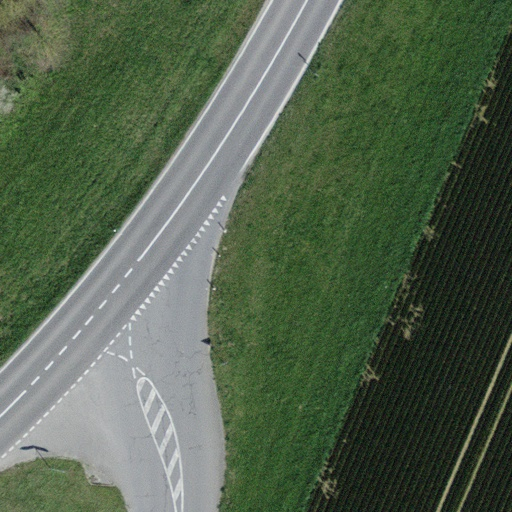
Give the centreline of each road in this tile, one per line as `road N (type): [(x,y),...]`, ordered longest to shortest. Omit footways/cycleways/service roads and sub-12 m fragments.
road 1 (secondary): [(304,0),(186,196),(97,313)]
road 2 (residential): [(174,511),(166,427),(97,313)]
road 3 (secondary): [(97,313),(0,413)]
